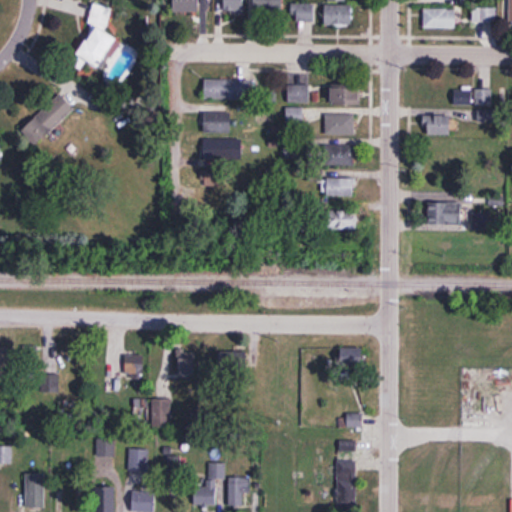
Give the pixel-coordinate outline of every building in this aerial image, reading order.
[(200,12),(199,0),(173,0),(173,12),(200,12)] [(244,12),(243,0),(215,0),(215,12),(244,12)] [(251,0),(251,12),(283,12),(282,0),(251,0)] [(100,68),(118,38),(104,30),(114,13),(98,3),(86,22),(94,27),(77,54),(100,68)] [(297,5),(297,22),(314,22),(314,5),(297,5)] [(324,25),(352,25),(352,6),(324,6),(324,25)] [(496,7),(478,7),(478,22),(496,22),(496,7)] [(456,10),(425,10),(425,28),(456,28),(456,10)] [(250,79),(205,79),(205,100),(250,100),(250,79)] [(310,102),(310,84),(288,84),(288,102),(310,102)] [(360,103),(360,84),(332,84),(332,103),(360,103)] [(476,88),(476,106),(492,106),(492,88),(476,88)] [(454,89),(454,106),(472,106),(472,89),(454,89)] [(22,131),(36,146),(74,109),(59,94),(22,131)] [(286,125),(302,125),(302,108),(286,108),(286,125)] [(231,133),(231,112),(204,112),(204,133),(231,133)] [(451,135),(451,115),(426,115),(426,135),(451,135)] [(354,135),(354,116),(326,116),(326,135),(354,135)] [(242,160),(242,138),(204,138),(204,160),(242,160)] [(355,166),(355,146),(322,146),(322,166),(355,166)] [(223,171),(206,171),(206,186),(223,186),(223,171)] [(327,178),(327,197),(354,197),(354,178),(327,178)] [(462,203),(430,203),(430,225),(462,225),(462,203)] [(353,210),(327,210),(327,228),(353,228),(353,210)] [(0,348),(0,380),(10,380),(10,348),(0,348)] [(363,365),(363,348),(341,348),(341,365),(363,365)] [(179,353),(179,380),(196,380),(196,353),(179,353)] [(125,356),(125,376),(144,376),(144,356),(125,356)] [(169,395),(169,357),(161,357),(161,395),(169,395)] [(40,393),(60,393),(60,373),(40,373),(40,393)] [(115,460),(115,441),(100,441),(100,460),(115,460)] [(0,464),(13,465),(13,446),(0,446),(0,464)] [(148,449),(129,449),(129,472),(148,472),(148,449)] [(182,459),(168,459),(168,480),(182,480),(182,459)] [(338,462),(338,508),(357,508),(357,462),(338,462)] [(209,463),(209,487),(195,487),(195,507),(217,507),(217,480),(226,480),(226,463),(209,463)] [(0,508),(14,508),(14,468),(0,467),(0,508)] [(229,478),(229,507),(244,507),(244,493),(251,493),(251,478),(229,478)] [(44,511),(44,481),(28,481),(28,511),(44,511)] [(115,511),(116,488),(99,488),(98,511),(115,511)] [(155,511),(155,490),(132,490),(131,511),(155,511)]
